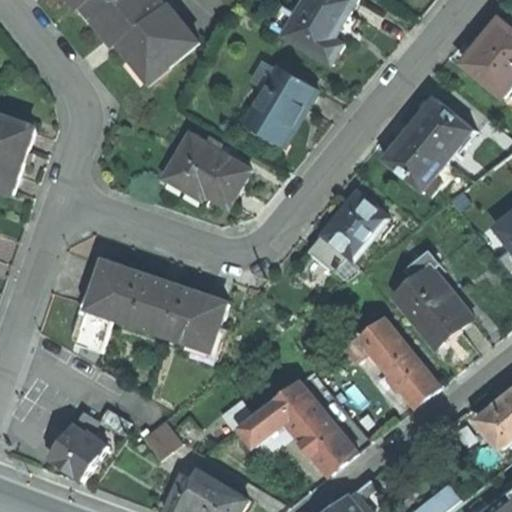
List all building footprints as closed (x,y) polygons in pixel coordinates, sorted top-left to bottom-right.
[(76,0),(85,11),(87,10),(114,43),(119,49),(123,46),(150,78),(167,64),(172,69),(202,44),(166,0),(76,0)] [(335,65),(346,47),(336,41),(360,0),(309,0),(287,37),(335,65)] [(511,28),(509,26),(503,21),(484,44),(467,65),(507,98),(511,91),(511,28)] [(272,86),(280,72),(268,65),(259,79),(272,86)] [(303,82),(282,69),(280,72),(272,86),(249,125),(288,148),(289,147),(286,145),(302,120),(307,111),(310,112),(321,93),(308,85),(309,83),(304,80),(303,82)] [(414,131),(449,160),(474,130),(478,134),(479,133),(439,100),(427,114),(414,131)] [(0,189),(17,195),(27,166),(39,130),(0,117),(0,189)] [(449,160),(414,131),(401,147),(388,161),(434,199),(447,183),(437,175),(449,160)] [(210,146),(194,137),(168,180),(192,193),(196,187),(232,209),(243,190),(254,172),(218,151),(222,145),(214,140),(210,146)] [(392,220),(361,195),(344,215),(327,236),(354,258),(358,261),(392,220)] [(511,218),(498,229),(511,246),(511,218)] [(354,258),(327,236),(313,253),(340,275),(354,258)] [(511,251),(502,260),(511,273),(511,251)] [(420,281),(436,269),(441,265),(433,255),(412,272),(420,281)] [(143,275),(109,264),(93,311),(117,319),(216,353),(232,305),(204,296),(177,287),(179,283),(166,278),(165,282),(143,275)] [(476,320),(436,269),(420,281),(397,299),(438,350),(456,336),(476,320)] [(117,319),(93,311),(81,346),(105,354),(117,319)] [(373,348),(421,407),(433,397),(444,388),(387,319),(364,337),(373,348)] [(356,362),(373,348),(364,337),(347,351),(356,362)] [(305,382),(244,429),(258,448),(292,422),(334,476),(350,463),(361,455),(305,382)] [(511,444),(511,399),(510,398),(499,407),(500,408),(495,411),(481,422),(504,451),(511,444)] [(235,431),(256,416),(245,401),(224,416),(235,431)] [(104,422),(126,436),(134,424),(111,410),(104,422)] [(88,413),(55,460),(71,471),(87,483),(112,448),(94,435),(103,423),(88,413)] [(169,423),(147,439),(164,462),(186,445),(169,423)] [(208,487),(197,511),(248,511),(254,503),(202,472),(197,480),(208,487)] [(189,475),(171,511),(197,511),(208,487),(197,480),(189,475)] [(375,482),(353,499),(358,505),(365,500),(380,488),(375,482)] [(450,511),(465,501),(454,487),(422,511),(450,511)] [(511,511),(511,495),(490,511),(511,511)] [(353,499),(336,511),(363,511),(358,505),(353,499)] [(375,511),(365,500),(358,505),(363,511),(375,511)]
